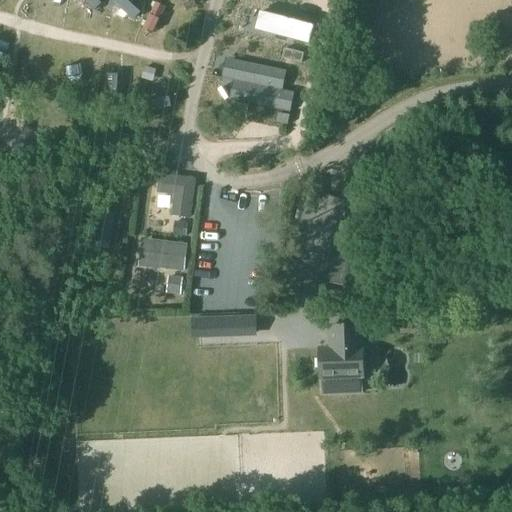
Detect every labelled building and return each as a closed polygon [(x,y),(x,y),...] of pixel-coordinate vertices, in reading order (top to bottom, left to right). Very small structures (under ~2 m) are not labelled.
[(313,27),(261,13),(257,29),(309,43),(313,27)] [(294,52),(285,49),(282,59),(292,61),(294,52)] [(292,61),(302,63),(304,54),(294,52),(292,61)] [(232,60),(228,80),(240,82),(281,90),(285,71),(232,60)] [(240,82),(236,102),(289,112),(293,93),(281,90),(240,82)] [(14,94),(16,85),(6,83),(4,92),(14,94)] [(59,90),(45,86),(42,99),(56,102),(59,90)] [(93,101),(81,97),(78,108),(90,111),(93,101)] [(279,114),(277,123),(288,125),(290,116),(279,114)] [(196,179),(163,175),(160,191),(178,194),(175,214),(191,216),(196,179)] [(98,212),(93,244),(108,247),(112,227),(114,215),(114,214),(98,212)] [(173,236),(183,237),(186,223),(175,222),(173,236)] [(187,246),(155,242),(152,268),(161,269),(161,268),(184,270),(187,246)] [(186,278),(172,276),(170,290),(184,292),(186,278)] [(204,335),(257,333),(257,318),(204,320),(204,335)] [(363,377),(361,325),(328,327),(329,348),(319,348),(320,379),(363,377)]
